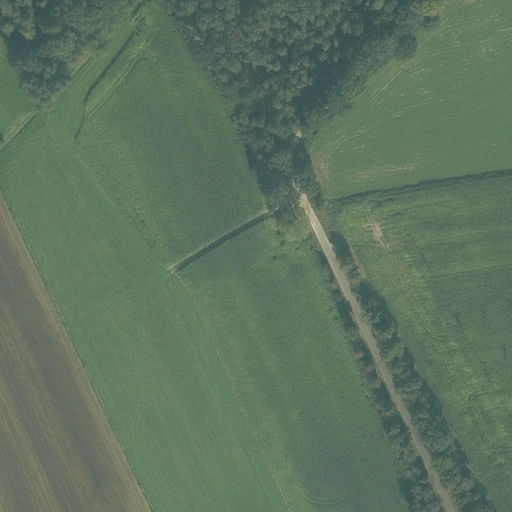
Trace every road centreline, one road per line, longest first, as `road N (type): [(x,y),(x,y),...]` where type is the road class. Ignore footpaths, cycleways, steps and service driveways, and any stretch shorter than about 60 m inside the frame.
road 1 (unclassified): [(453,511),(288,158),(300,132),(420,0)]
road 2 (track): [(159,264),(301,196)]
